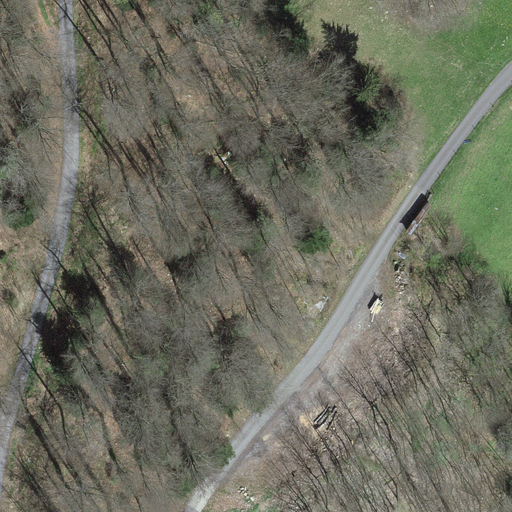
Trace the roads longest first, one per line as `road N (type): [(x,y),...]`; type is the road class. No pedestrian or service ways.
road 1 (unclassified): [(201,511),(250,456),(511,68)]
road 2 (unclassified): [(64,0),(67,211),(3,511)]
